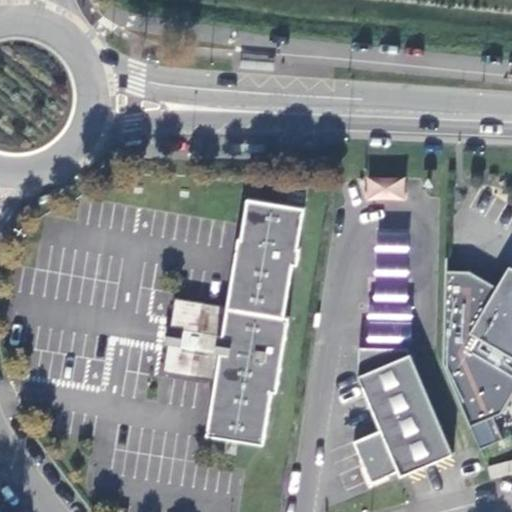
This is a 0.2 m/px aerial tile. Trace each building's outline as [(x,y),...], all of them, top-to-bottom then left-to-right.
[(405,176),(366,175),(365,199),(404,200),(405,176)] [(248,200),(229,302),(187,302),(182,301),(177,303),(174,307),(170,329),(178,331),(178,339),(177,346),(169,345),(165,371),(168,375),(215,383),(208,433),(266,444),(275,393),(278,394),(290,317),(284,316),(295,265),(299,267),(303,248),(298,248),(305,209),(248,200)] [(368,301),(367,344),(409,344),(410,303),(405,302),(406,232),(376,231),(373,302),(368,301)] [(499,414),(511,391),(511,268),(507,266),(505,269),(495,287),(468,271),(444,271),(440,364),(478,450),(500,440),(491,417),(499,414)] [(357,347),(356,370),(356,376),(379,430),(352,442),(370,483),(397,471),(399,475),(451,453),(406,348),(357,347)] [(511,461),(488,468),(491,479),(511,473),(511,461)]
